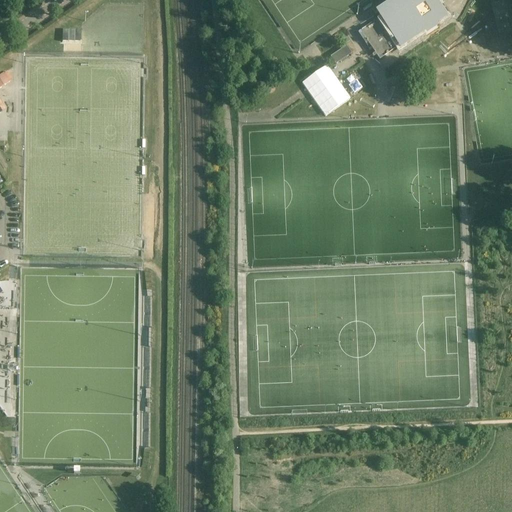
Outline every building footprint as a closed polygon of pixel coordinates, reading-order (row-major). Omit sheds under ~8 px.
[(380,61),(446,16),(434,0),(400,0),(373,19),(376,23),(361,33),(380,61)] [(63,31),(63,43),(81,43),(81,31),(63,31)] [(352,55),(347,47),(330,58),(336,65),(352,55)] [(327,60),(303,77),(308,85),(313,92),(314,94),(325,110),(350,93),(341,80),(340,78),(333,68),(327,60)] [(4,75),(4,74),(0,76),(0,89),(5,86),(7,85),(9,83),(9,81),(12,79),(7,73),(4,75)]
